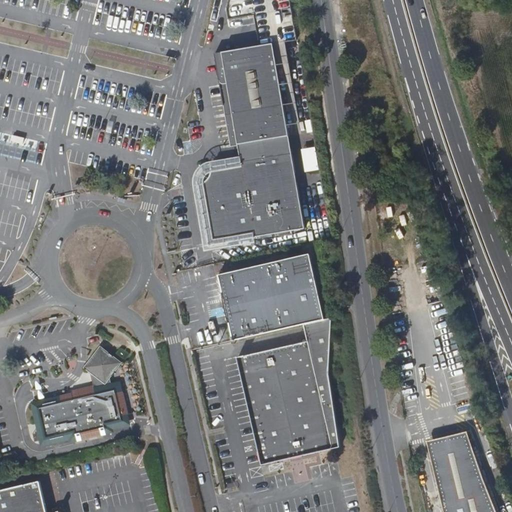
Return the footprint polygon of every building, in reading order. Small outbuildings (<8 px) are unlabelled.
[(289,4),(288,0),(231,0),(228,13),(230,24),(251,19),(285,13),(284,5),(289,4)] [(296,43),(290,11),(285,13),(255,19),(260,49),(272,47),(286,45),(296,43)] [(272,49),(272,47),(260,49),(216,58),(233,152),(240,151),(243,167),(213,172),(213,175),(212,178),(211,182),(210,184),(207,186),(205,188),(202,188),(213,249),(277,237),(294,234),(308,232),(293,152),(292,151),(289,149),(288,139),(291,138),(277,63),(276,61),(275,60),(273,58),(270,57),(269,50),(272,49)] [(307,326),(329,321),(313,256),(223,277),(224,283),(238,342),(307,326)] [(336,319),(329,321),(307,326),(311,340),(241,358),(270,482),(346,464),(333,393),(336,319)] [(121,356),(100,342),(86,363),(93,367),(92,371),(95,383),(73,389),(75,395),(41,403),(45,421),(39,422),(32,427),(34,438),(75,428),(76,431),(108,423),(107,419),(123,415),(122,412),(131,410),(125,387),(114,390),(110,374),(109,373),(121,356)] [(497,511),(471,435),(428,444),(441,511),(497,511)] [(247,458),(250,467),(259,465),(257,456),(247,458)] [(53,511),(48,487),(0,497),(0,511),(53,511)]
